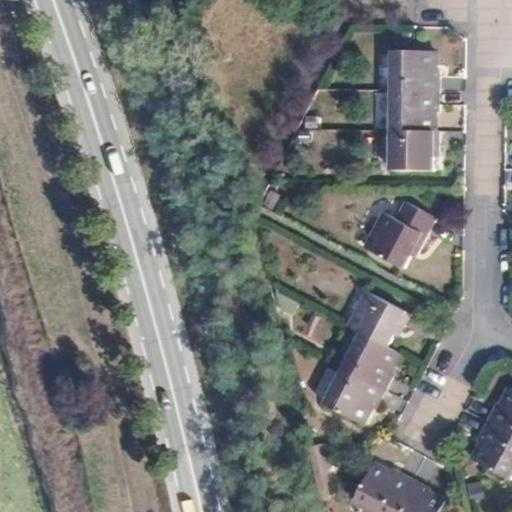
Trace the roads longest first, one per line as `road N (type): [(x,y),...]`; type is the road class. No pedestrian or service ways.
road 1 (primary): [(13,0),(125,291),(197,511)]
road 2 (primary): [(202,511),(166,356),(52,0)]
road 3 (residential): [(511,16),(487,97),(487,333)]
road 4 (primary): [(221,511),(184,351),(140,215)]
road 5 (primary): [(140,215),(53,0)]
road 6 (primary): [(140,215),(85,0)]
